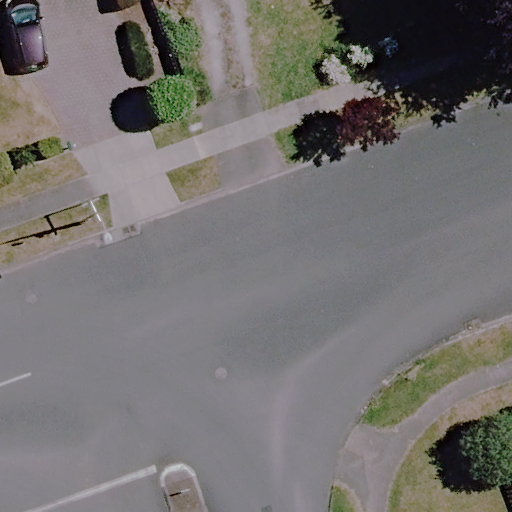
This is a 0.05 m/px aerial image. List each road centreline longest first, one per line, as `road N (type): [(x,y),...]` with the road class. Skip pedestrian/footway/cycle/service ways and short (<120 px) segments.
road 1 (residential): [(133,343),(511,209)]
road 2 (unclassified): [(189,511),(133,343)]
road 3 (unclassified): [(0,390),(133,343)]
